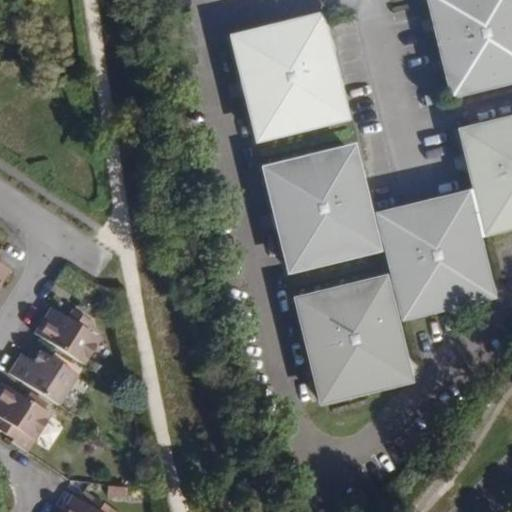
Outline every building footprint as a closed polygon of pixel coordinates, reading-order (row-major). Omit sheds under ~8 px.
[(511,83),(511,0),(428,0),(454,99),(511,83)] [(345,122),(319,23),(233,44),(258,145),(345,122)] [(511,231),(511,124),(464,137),(481,203),(488,232),(489,237),(511,231)] [(378,254),(352,154),(266,176),(292,276),(378,254)] [(469,206),(467,200),(382,222),(407,322),(493,300),(476,235),(469,206)] [(488,232),(481,203),(469,206),(476,235),(488,232)] [(0,284),(9,271),(0,266),(0,284)] [(413,386),(387,286),(301,309),(327,408),(413,386)] [(74,324),(50,309),(33,334),(82,366),(99,340),(90,335),(96,326),(80,316),(74,324)] [(76,377),(38,352),(32,361),(28,369),(16,361),(7,375),(55,406),(76,377)] [(28,369),(32,361),(21,354),(16,361),(28,369)] [(0,386),(0,419),(7,425),(2,432),(13,439),(10,445),(22,453),(47,415),(1,385),(0,386)] [(81,497),(78,496),(75,501),(86,508),(91,501),(88,499),(81,497)] [(75,501),(71,499),(62,511),(108,511),(91,501),(86,508),(75,501)]
